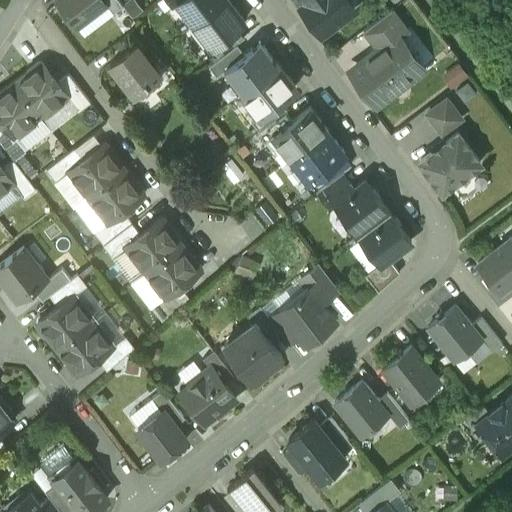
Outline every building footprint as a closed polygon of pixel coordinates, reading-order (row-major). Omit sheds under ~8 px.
[(106,4),(102,0),(58,0),(56,1),(76,27),(106,4)] [(117,0),(102,0),(106,4),(113,14),(122,6),(117,0)] [(177,4),(194,25),(226,0),(180,0),(177,3),(177,4)] [(210,46),(211,47),(235,29),(244,22),(227,0),(226,0),(194,25),(210,46)] [(303,7),(322,32),(352,9),(345,0),(305,0),(307,3),(303,7)] [(378,51),(396,37),(398,39),(408,31),(392,9),(363,31),(378,51)] [(235,29),(211,47),(210,46),(205,50),(214,62),(236,44),(243,40),(235,29)] [(376,103),(421,69),(398,39),(396,37),(378,51),(351,71),(376,103)] [(241,93),(277,65),(259,42),(244,54),(224,70),(241,93)] [(136,43),(109,64),(134,96),(160,75),(136,43)] [(224,70),(244,54),(236,44),(214,62),(208,66),(216,77),(224,70)] [(14,83),(41,118),(67,97),(68,97),(57,82),(41,62),(39,62),(28,70),(28,72),(14,83)] [(259,116),(280,100),(295,89),(277,65),(241,93),(259,116)] [(57,82),(68,97),(67,97),(78,111),(90,102),(68,74),(57,82)] [(0,119),(3,124),(14,138),(15,138),(41,118),(14,83),(1,93),(0,92),(0,119)] [(427,113),(441,132),(461,118),(446,98),(427,113)] [(258,131),(287,110),(280,100),(259,116),(251,122),(258,131)] [(291,159),(327,131),(310,108),(292,121),(273,136),(274,137),(264,144),(275,157),(284,150),(291,159)] [(273,136),(292,121),(285,112),(256,133),(264,144),(274,137),(273,136)] [(0,126),(0,142),(13,160),(14,161),(26,151),(15,138),(14,138),(3,124),(0,126)] [(319,173),(341,156),(344,154),(327,131),(291,159),(308,181),(319,173)] [(453,182),(456,186),(472,174),(469,170),(480,162),(457,132),(420,161),(442,190),(453,182)] [(83,159),(67,171),(67,172),(87,197),(123,170),(113,157),(114,153),(107,144),(103,144),(83,159)] [(74,148),(46,170),(55,181),(67,172),(67,171),(83,159),(74,148)] [(327,183),(341,173),(349,166),(341,156),(319,173),(327,183)] [(2,168),(13,183),(12,183),(23,198),(35,189),(14,161),(13,160),(2,168)] [(0,192),(12,183),(13,183),(2,168),(0,165),(0,192)] [(123,170),(87,197),(106,223),(107,224),(123,211),(143,196),(143,192),(136,183),(132,182),(123,170)] [(335,204),(334,203),(353,188),(341,173),(327,183),(317,191),(330,207),(335,204)] [(358,234),(388,211),(364,180),(353,188),(334,203),(335,204),(358,234)] [(107,224),(106,223),(94,232),(103,244),(131,222),(123,211),(107,224)] [(381,264),(389,258),(411,241),(388,211),(358,234),(380,263),(381,264)] [(124,246),(144,272),(180,245),(170,232),(171,228),(164,219),(160,218),(140,233),(124,246)] [(140,233),(131,222),(103,244),(112,256),(124,246),(140,233)] [(511,237),(511,236),(477,264),(499,292),(511,281),(511,237)] [(180,245),(144,272),(163,297),(164,298),(180,286),(200,271),(200,267),(193,258),(189,257),(180,245)] [(23,246),(0,264),(0,279),(17,301),(32,289),(47,278),(23,246)] [(378,291),(399,272),(389,258),(381,264),(380,263),(365,274),(378,291)] [(310,288),(312,287),(324,303),(340,291),(318,262),(300,275),(310,288)] [(47,278),(32,289),(42,300),(49,295),(70,279),(61,267),(47,278)] [(70,279),(49,295),(57,306),(73,294),(74,295),(87,285),(78,273),(70,279)] [(180,286),(164,298),(163,297),(151,307),(162,322),(190,298),(180,286)] [(280,311),(284,317),(299,336),(304,343),(336,319),(324,303),(312,287),(310,288),(300,296),(299,294),(297,296),(298,297),(280,311)] [(74,295),(73,294),(57,306),(37,321),(37,325),(44,334),(48,335),(58,347),(93,320),(74,295)] [(254,319),(267,337),(278,329),(275,324),(259,304),(246,314),(252,321),(254,319)] [(455,304),(427,327),(454,360),(482,337),(471,324),(455,304)] [(284,317),(275,324),(278,329),(289,343),(299,336),(284,317)] [(481,317),(471,324),(482,337),(492,350),(502,343),(481,317)] [(220,345),(228,356),(232,354),(251,379),(254,377),(255,378),(267,369),(266,368),(282,356),(267,337),(254,319),(252,321),(220,345)] [(113,346),(93,320),(58,347),(67,360),(67,364),(73,373),(78,374),(97,359),(113,346)] [(126,336),(113,346),(97,359),(107,371),(134,347),(126,336)] [(411,344),(383,367),(411,402),(439,380),(411,344)] [(211,368),(212,367),(223,382),(233,375),(213,349),(202,357),(211,368)] [(181,391),(204,422),(235,398),(223,382),(212,367),(211,368),(204,373),(202,370),(186,382),(189,385),(181,391)] [(362,379),(334,402),(360,435),(388,412),(378,399),(362,379)] [(161,409),(163,408),(175,424),(184,417),(162,388),(152,397),(161,409)] [(378,399),(388,412),(399,426),(408,418),(387,392),(378,399)] [(477,422),(478,423),(502,454),(511,445),(511,394),(489,412),(477,422)] [(0,399),(0,431),(15,419),(0,399)] [(478,423),(477,422),(489,412),(482,403),(463,418),(471,428),(478,423)] [(161,409),(137,428),(161,459),(186,439),(175,424),(163,408),(161,409)] [(329,416),(319,424),(342,452),(352,444),(329,416)] [(288,439),(293,445),(308,464),(319,478),(345,457),(342,452),(319,424),(314,418),(288,439)] [(293,445),(283,453),(298,472),(308,464),(293,445)] [(56,481),(76,506),(79,511),(89,511),(107,498),(73,454),(49,472),(56,481)] [(227,489),(244,511),(267,511),(280,502),(252,468),(227,489)] [(370,511),(384,501),(398,490),(389,479),(361,501),(370,511)] [(49,494),(62,511),(68,511),(76,506),(56,481),(45,489),(49,494)] [(7,511),(6,511),(46,511),(39,502),(30,491),(5,510),(7,511)] [(39,502),(46,511),(62,511),(49,494),(39,502)] [(392,511),(384,501),(370,511),(392,511)]
